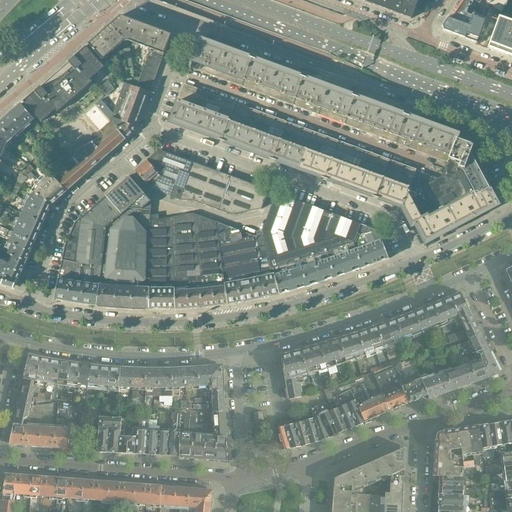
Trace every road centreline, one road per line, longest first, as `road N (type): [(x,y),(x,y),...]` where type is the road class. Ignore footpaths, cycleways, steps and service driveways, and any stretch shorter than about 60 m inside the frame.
road 1 (residential): [(414,262),(236,317),(137,322),(34,308)]
road 2 (primary): [(190,19),(490,126),(511,126)]
road 3 (trunk): [(204,0),(494,117)]
road 4 (residential): [(437,169),(169,72)]
road 5 (residential): [(238,479),(0,460)]
road 6 (residential): [(15,338),(129,356),(236,350)]
road 7 (residential): [(236,350),(349,323),(428,292)]
road 8 (residential): [(120,160),(147,193),(229,219),(263,213),(277,178)]
road 9 (trunk): [(417,61),(246,0)]
road 10 (residential): [(120,160),(58,216),(34,308)]
road 11 (residential): [(414,262),(386,216),(277,178)]
road 12 (residential): [(277,178),(149,128)]
road 13 (primary): [(0,88),(97,0)]
road 14 (residential): [(238,479),(236,350)]
road 15 (residential): [(305,463),(422,421)]
